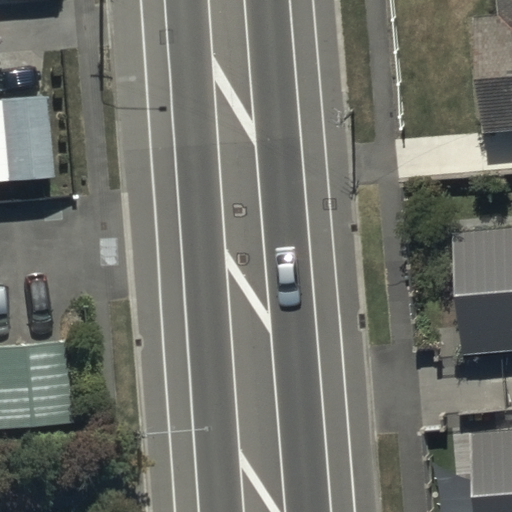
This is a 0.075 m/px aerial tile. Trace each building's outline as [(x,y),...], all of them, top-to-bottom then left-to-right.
[(475,11),(486,127),(511,124),(511,0),(502,0),(503,8),(475,11)] [(0,177),(50,174),(44,95),(0,98),(0,177)] [(511,227),(456,231),(464,350),(511,346),(511,227)] [(65,338),(0,345),(0,426),(73,420),(65,338)] [(511,511),(511,427),(477,430),(483,511),(511,511)]
